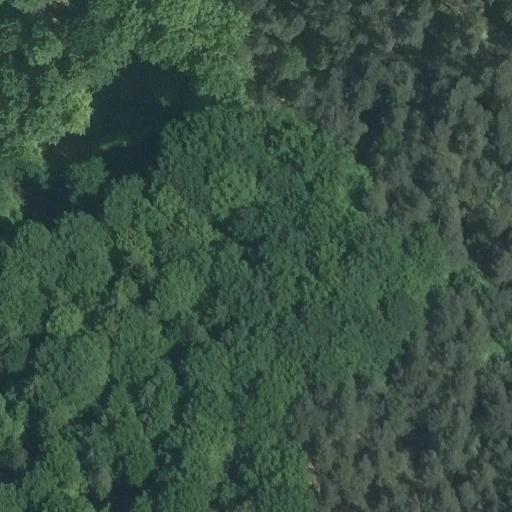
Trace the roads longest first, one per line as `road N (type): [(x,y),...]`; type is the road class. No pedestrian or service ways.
road 1 (unknown): [(231,511),(254,378),(246,297),(212,183),(214,139)]
road 2 (track): [(511,300),(362,251),(214,139)]
road 3 (unknown): [(214,139),(187,0)]
